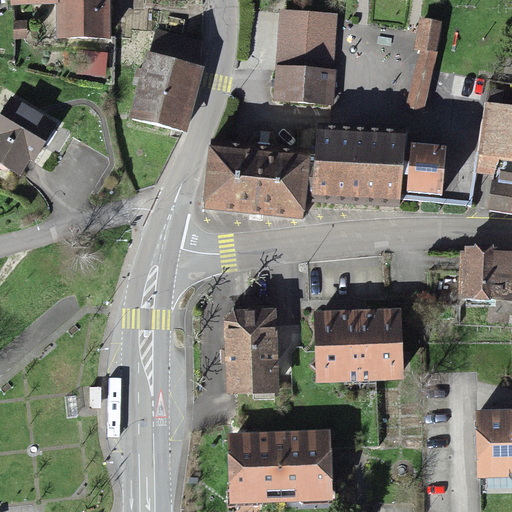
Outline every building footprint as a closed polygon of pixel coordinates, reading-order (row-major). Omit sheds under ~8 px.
[(96,0),(52,0),(54,31),(98,30),(96,0)] [(327,17),(282,14),(275,93),(320,97),(327,17)] [(437,23),(421,20),(405,108),(421,111),(437,23)] [(144,50),(129,104),(176,117),(191,63),(144,50)] [(8,98),(0,110),(0,155),(17,167),(46,123),(8,98)] [(511,103),(483,100),(476,153),(511,157),(511,167),(508,198),(511,198),(511,103)] [(392,124),(310,118),(306,184),(388,189),(389,172),(421,175),(424,135),(391,132),(392,124)] [(300,142),(205,135),(201,200),(295,207),(300,142)] [(510,238),(459,238),(459,284),(510,284),(510,238)] [(267,301),(222,302),(223,379),(269,378),(267,301)] [(392,305),(309,306),(309,368),(393,367),(392,305)] [(99,407),(99,389),(89,389),(89,407),(99,407)] [(511,487),(511,415),(465,417),(466,489),(511,487)] [(318,424),(223,428),(225,496),(321,493),(318,424)]
